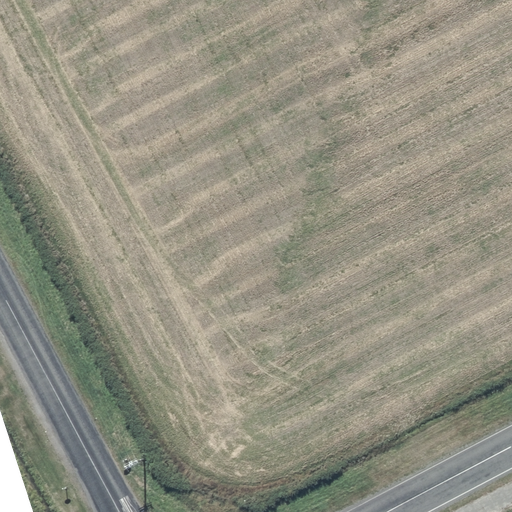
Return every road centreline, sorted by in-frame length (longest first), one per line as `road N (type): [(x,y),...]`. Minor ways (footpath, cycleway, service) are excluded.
road 1 (unclassified): [(116,511),(0,291)]
road 2 (tertiary): [(511,445),(384,511)]
